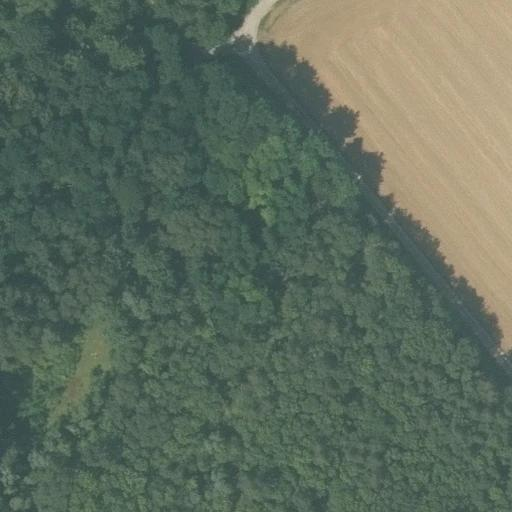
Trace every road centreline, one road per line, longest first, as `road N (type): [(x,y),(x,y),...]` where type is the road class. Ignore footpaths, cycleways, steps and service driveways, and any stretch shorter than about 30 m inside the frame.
road 1 (track): [(511,376),(256,67),(246,33)]
road 2 (track): [(209,187),(237,317),(244,511)]
road 3 (track): [(246,33),(202,74),(209,187)]
